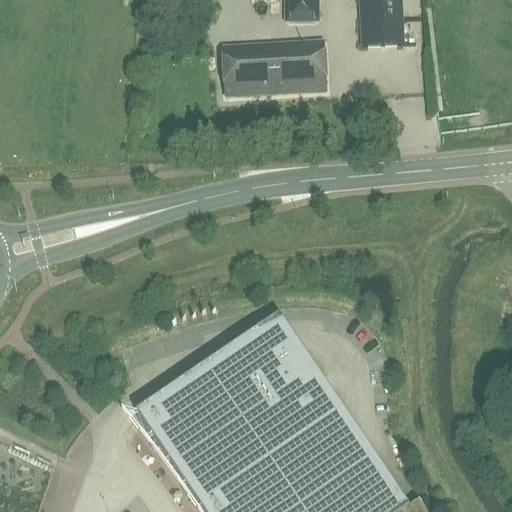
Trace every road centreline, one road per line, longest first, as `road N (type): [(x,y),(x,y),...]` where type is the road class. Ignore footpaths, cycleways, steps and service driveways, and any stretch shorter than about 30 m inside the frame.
road 1 (tertiary): [(511,162),(276,183),(0,260)]
road 2 (unknown): [(208,23),(300,24),(379,57),(405,79),(415,171)]
road 3 (residential): [(173,511),(110,437),(85,511)]
